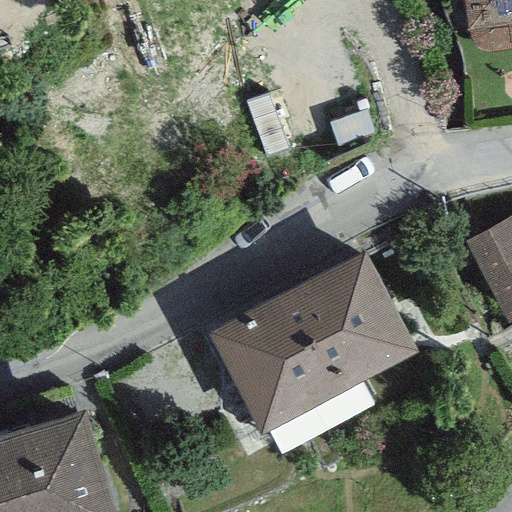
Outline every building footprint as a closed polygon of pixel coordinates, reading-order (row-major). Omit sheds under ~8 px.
[(201,0),(193,0),(142,17),(154,53),(47,88),(83,195),(143,176),(138,161),(243,126),(201,0)] [(511,0),(464,0),(468,22),(470,32),(474,39),(478,45),(483,47),(490,48),(511,44),(511,0)] [(511,211),(466,235),(507,314),(511,311),(511,211)] [(207,322),(259,420),(417,336),(364,237),(207,322)] [(0,420),(0,511),(97,511),(120,505),(85,393),(0,420)]
